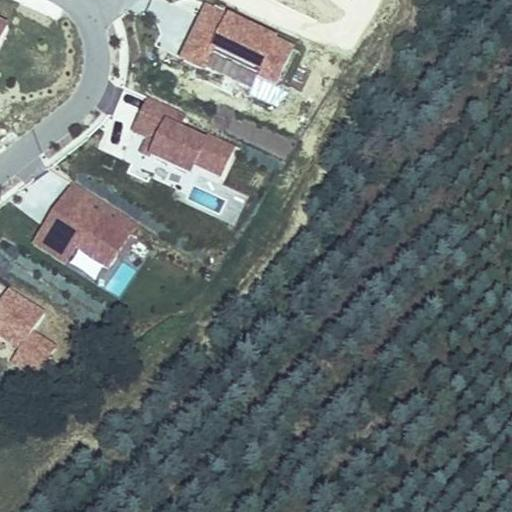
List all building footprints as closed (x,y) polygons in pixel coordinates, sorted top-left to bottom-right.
[(279,91),(298,48),(206,8),(179,61),(210,75),(217,60),(260,79),(259,83),(279,91)] [(0,56),(12,28),(0,23),(0,56)] [(149,101),(133,135),(148,142),(141,157),(194,182),(199,172),(223,182),(237,147),(208,135),(204,142),(176,128),(182,116),(149,101)] [(110,273),(139,228),(74,186),(36,249),(66,269),(77,252),(110,273)] [(46,315),(10,291),(0,305),(0,336),(22,351),(10,368),(36,385),(59,350),(33,335),(46,315)]
